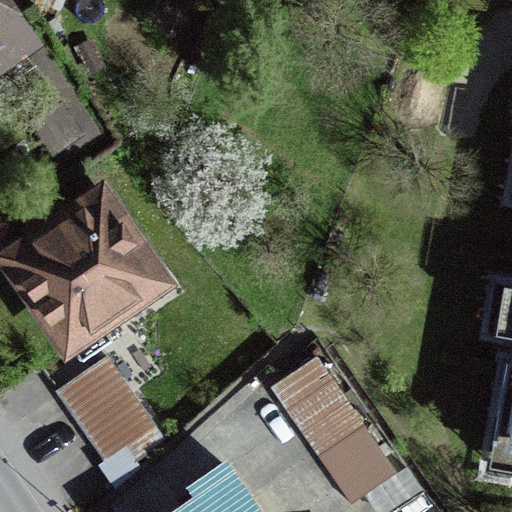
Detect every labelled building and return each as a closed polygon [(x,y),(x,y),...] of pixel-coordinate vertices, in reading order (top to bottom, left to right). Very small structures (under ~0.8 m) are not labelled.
[(0,0),(0,94),(55,58),(16,0),(0,0)] [(11,267),(82,370),(193,293),(122,190),(11,267)] [(316,356),(274,387),(351,496),(394,465),(316,356)] [(107,366),(60,399),(108,467),(155,433),(107,366)] [(511,369),(499,443),(511,445),(511,369)] [(275,511),(249,475),(197,511),(275,511)]
